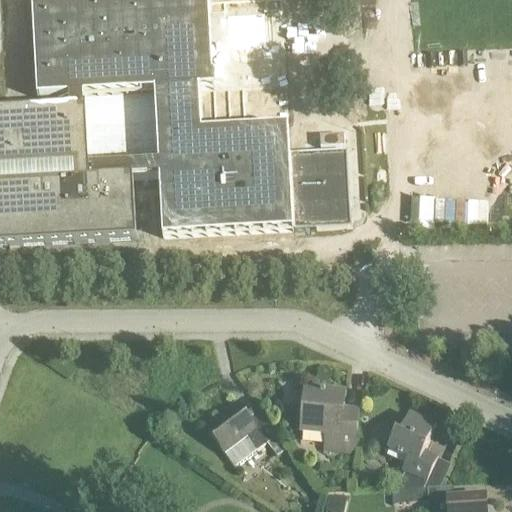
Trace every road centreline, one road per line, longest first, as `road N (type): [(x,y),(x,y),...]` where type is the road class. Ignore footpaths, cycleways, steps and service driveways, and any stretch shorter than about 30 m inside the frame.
road 1 (residential): [(6,330),(36,320),(296,320),(355,348)]
road 2 (residential): [(511,422),(355,348)]
